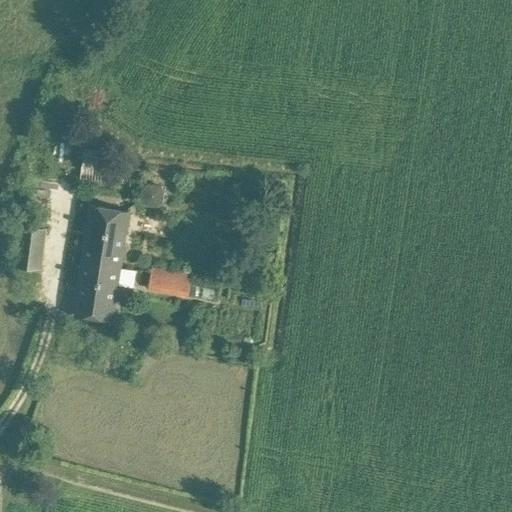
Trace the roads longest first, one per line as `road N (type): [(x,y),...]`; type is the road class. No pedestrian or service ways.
road 1 (unclassified): [(0,423),(36,373),(69,164)]
road 2 (track): [(215,511),(0,465)]
road 3 (track): [(69,164),(75,72),(132,0)]
